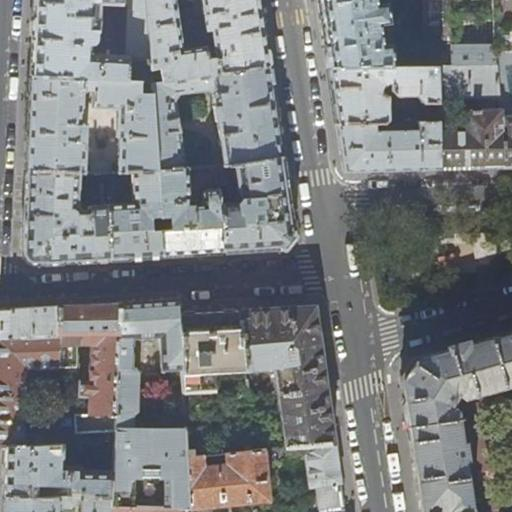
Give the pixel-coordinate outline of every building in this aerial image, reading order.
[(146,0),(34,0),(33,28),(30,76),(141,82),(151,82),(146,0)] [(146,0),(151,82),(152,84),(268,67),(260,15),(257,0),(194,0),(197,14),(204,13),(206,29),(211,29),(215,56),(208,57),(206,46),(181,50),(173,0),(146,0)] [(328,68),(394,67),(390,43),(382,45),(380,25),(390,23),(387,1),(376,3),(375,0),(317,0),(320,12),(325,48),(328,68)] [(425,0),(425,31),(452,31),(452,0),(425,0)] [(452,54),(451,66),(496,66),(495,53),(511,52),(511,0),(452,0),(452,31),(452,54)] [(511,52),(495,53),(496,66),(451,66),(437,66),(437,97),(478,96),(478,110),(467,110),(467,132),(438,131),(438,169),(469,168),(480,168),(511,167),(511,52)] [(430,54),(429,67),(437,66),(451,66),(452,54),(430,54)] [(332,92),(336,124),(374,122),(383,121),(387,117),(387,94),(382,88),(382,84),(386,81),(390,81),(391,88),(396,94),(416,93),(423,102),(423,121),(438,120),(437,97),(437,66),(429,67),(394,67),(328,68),(332,92)] [(268,67),(152,84),(152,94),(156,170),(184,169),(175,101),(180,94),(206,89),(213,94),(214,106),(213,106),(215,123),(217,123),(223,165),(281,157),(273,106),(268,67)] [(26,171),(80,174),(84,174),(86,124),(82,124),(83,91),(94,91),(93,109),(118,110),(116,143),(119,143),(117,173),(130,172),(156,170),(152,94),(141,93),(141,82),(30,76),(28,124),(26,171)] [(388,170),(438,169),(438,131),(438,120),(423,121),(418,121),(418,129),(374,130),(374,122),(336,124),(344,171),(366,171),(388,170)] [(281,157),(223,165),(217,167),(218,187),(238,184),(239,192),(241,193),(242,198),(237,202),(219,203),(222,251),(253,249),(281,248),(283,247),(293,236),(287,194),(281,157)] [(92,167),(92,174),(111,174),(111,167),(108,162),(95,162),(92,167)] [(195,253),(222,251),(219,203),(218,189),(204,191),(203,191),(202,192),(201,194),(202,204),(186,205),(186,200),(189,198),(187,168),(184,169),(156,170),(159,217),(168,216),(169,228),(160,229),(162,255),(195,253)] [(135,257),(162,255),(160,229),(160,225),(151,225),(151,217),(159,217),(156,170),(130,172),(131,198),(119,198),(119,204),(107,205),(109,258),(135,257)] [(63,261),(109,258),(107,205),(89,207),(83,213),(78,206),(79,205),(80,174),(26,171),(24,215),(22,252),(33,263),(63,261)] [(149,300),(120,302),(117,332),(113,442),(111,470),(110,498),(110,505),(134,506),(135,476),(165,477),(164,507),(182,507),(189,507),(187,456),(186,449),(185,428),(133,429),(133,415),(137,411),(138,371),(135,368),(132,368),(133,338),(159,337),(160,372),(182,370),(178,314),(177,299),(149,300)] [(58,306),(57,334),(117,332),(120,302),(88,304),(58,306)] [(34,308),(0,309),(0,336),(57,334),(58,306),(34,308)] [(276,308),(238,311),(246,371),(274,368),(286,447),(334,444),(332,427),(324,375),(314,310),(313,306),(276,308)] [(210,312),(178,314),(182,370),(183,394),(215,392),(214,373),(246,371),(238,311),(210,312)] [(511,511),(511,331),(510,332),(508,333),(455,347),(414,359),(400,380),(402,394),(410,443),(420,511),(511,511)] [(0,336),(0,448),(5,448),(63,444),(113,442),(117,332),(57,334),(0,336)] [(63,444),(5,448),(4,471),(3,497),(36,496),(36,482),(70,483),(70,497),(110,498),(111,470),(82,469),(79,465),(63,465),(63,444)] [(334,444),(286,447),(285,447),(287,454),(307,453),(311,486),(315,485),(319,508),(344,505),(339,475),(334,444)] [(194,456),(187,456),(189,507),(270,501),(265,449),(225,453),(226,464),(203,466),(202,455),(194,456)] [(109,511),(110,505),(110,498),(70,497),(59,497),(50,497),(36,496),(3,497),(2,511),(109,511)]
